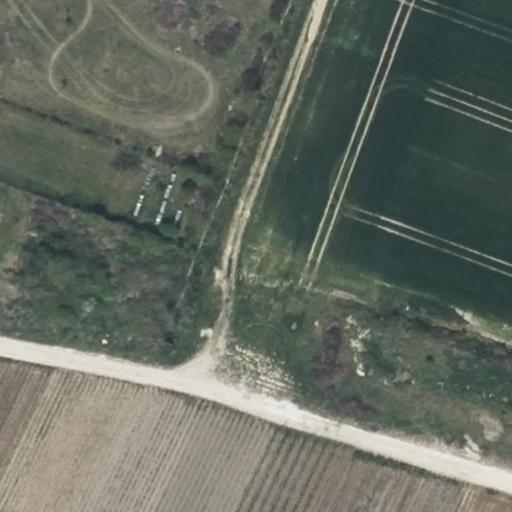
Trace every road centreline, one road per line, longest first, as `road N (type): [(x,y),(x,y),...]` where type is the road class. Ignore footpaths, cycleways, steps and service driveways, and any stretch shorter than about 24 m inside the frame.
road 1 (track): [(511,484),(176,383),(0,340)]
road 2 (track): [(309,0),(176,383)]
